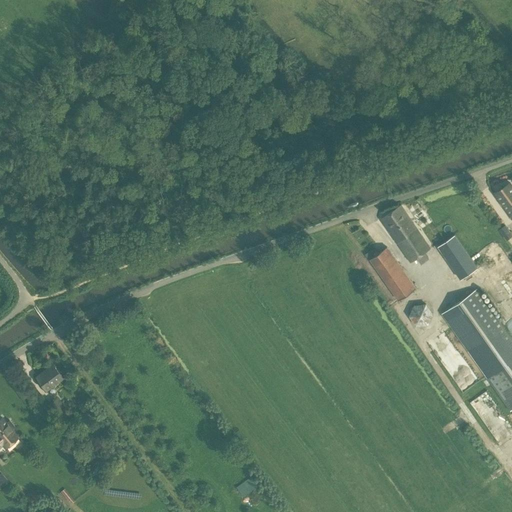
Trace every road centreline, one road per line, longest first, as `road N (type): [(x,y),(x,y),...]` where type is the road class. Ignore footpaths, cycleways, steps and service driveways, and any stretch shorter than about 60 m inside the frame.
road 1 (unclassified): [(0,366),(133,294),(511,159)]
road 2 (track): [(369,209),(439,320),(422,346),(511,475)]
